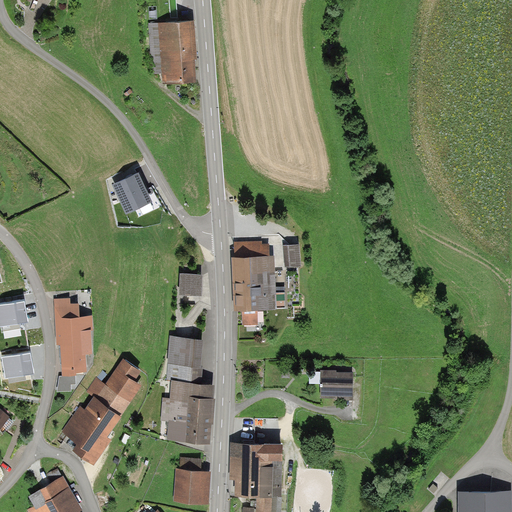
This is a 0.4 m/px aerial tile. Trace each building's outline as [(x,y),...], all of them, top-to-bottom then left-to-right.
[(148,0),(149,26),(179,24),(177,0),(148,0)] [(197,60),(195,23),(179,24),(149,26),(151,75),(162,74),(163,84),(196,83),(195,60),(197,60)] [(138,173),(112,185),(126,215),(152,202),(145,187),(138,173)] [(235,242),(235,259),(271,258),(270,245),(261,245),(261,241),(235,242)] [(297,268),(296,247),(282,248),(283,262),(284,262),(285,269),(297,268)] [(231,259),(233,313),(242,313),(257,312),(277,311),(277,308),(276,293),(275,257),(271,258),(235,259),(231,259)] [(180,274),(179,296),(201,297),(202,275),(180,274)] [(276,293),(277,308),(285,308),(285,293),(276,293)] [(0,324),(28,320),(24,299),(11,301),(0,303),(0,324)] [(62,360),(62,376),(59,376),(58,392),(72,392),(72,385),(76,385),(76,374),(87,374),(86,356),(93,356),(92,331),(94,331),(93,318),(79,318),(79,305),(70,305),(70,300),(55,300),(57,346),(61,345),(62,360)] [(258,325),(257,312),(242,313),(242,326),(258,325)] [(171,383),(201,386),(203,366),(201,366),(203,340),(171,338),(167,383),(171,383)] [(34,372),(31,351),(17,353),(2,356),(6,376),(34,372)] [(94,398),(121,417),(143,387),(135,381),(141,373),(124,360),(106,385),(97,378),(87,392),(94,398)] [(334,372),(321,372),(321,399),(335,399),(334,401),(353,401),(353,372),(334,372)] [(213,400),(214,387),(201,386),(171,383),(170,398),(163,398),(161,422),(169,422),(167,441),(210,444),(212,425),(214,426),(216,400),(213,400)] [(81,407),(63,433),(78,444),(73,451),(93,466),(112,440),(109,438),(123,418),(121,417),(94,398),(86,410),(81,407)] [(0,405),(0,430),(3,432),(6,428),(14,418),(8,414),(9,412),(0,405)] [(281,511),(282,438),(231,438),(230,476),(235,476),(235,481),(235,491),(257,491),(256,511),(281,511)] [(320,447),(314,456),(321,461),(327,451),(320,447)] [(180,463),(180,473),(199,474),(199,463),(180,463)] [(29,511),(81,511),(78,507),(82,505),(63,473),(29,493),(35,504),(27,509),(29,511)] [(177,473),(176,503),(204,503),(205,474),(199,474),(180,473),(177,473)] [(511,485),(460,486),(460,511),(511,511),(511,500),(511,485)]
